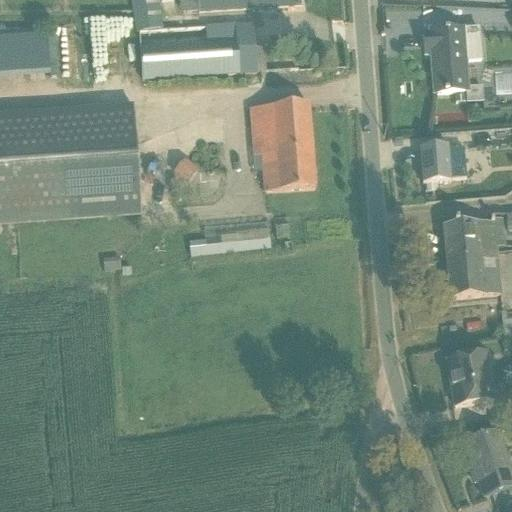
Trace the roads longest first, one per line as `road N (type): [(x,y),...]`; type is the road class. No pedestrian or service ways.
road 1 (residential): [(356,0),(394,390)]
road 2 (residential): [(358,511),(371,425),(394,390)]
road 3 (residential): [(394,390),(436,511)]
